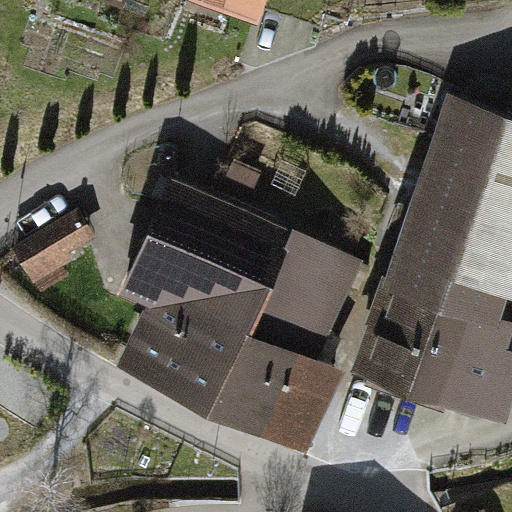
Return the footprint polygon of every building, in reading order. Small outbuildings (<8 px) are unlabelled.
[(262,0),(179,0),(252,28),(262,0)] [(511,117),(464,102),(402,283),(450,297),(417,393),(504,419),(511,397),(511,356),(502,354),(510,328),(488,322),(491,310),(494,311),(502,286),(511,289),(511,117)] [(251,332),(298,230),(248,206),(261,178),(229,163),(216,191),(176,173),(120,292),(146,304),(120,360),(216,406),(251,332)] [(72,209),(7,249),(10,255),(26,279),(91,239),(72,209)] [(362,259),(298,230),(251,332),(315,362),(362,259)] [(417,393),(450,297),(402,283),(387,277),(370,328),(382,331),(368,377),(417,393)] [(251,332),(216,406),(297,443),(331,370),(315,362),(251,332)]
